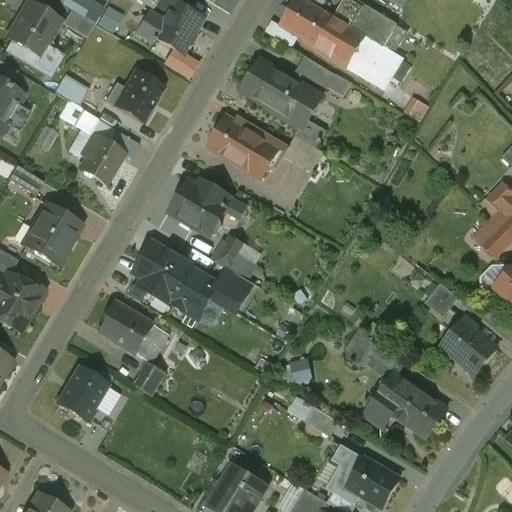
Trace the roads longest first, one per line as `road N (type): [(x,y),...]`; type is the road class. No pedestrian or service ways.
road 1 (residential): [(256,0),(15,400),(19,435),(158,511)]
road 2 (residential): [(511,386),(423,511)]
